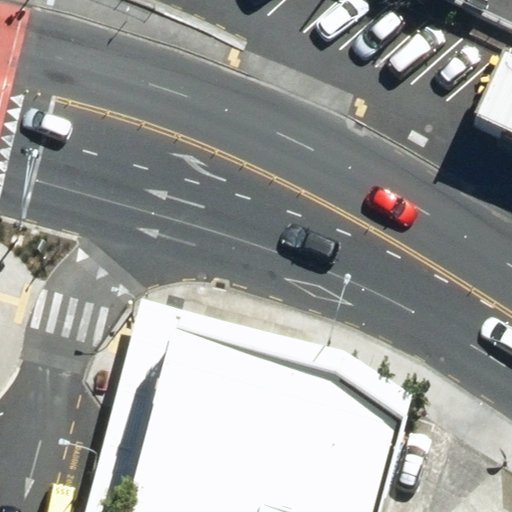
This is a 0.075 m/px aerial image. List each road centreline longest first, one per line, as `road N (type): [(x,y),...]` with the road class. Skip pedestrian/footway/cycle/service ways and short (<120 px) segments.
road 1 (residential): [(220,152),(98,271),(68,317),(20,511)]
road 2 (secondary): [(511,314),(371,228),(220,152)]
road 3 (secondary): [(220,152),(0,83)]
